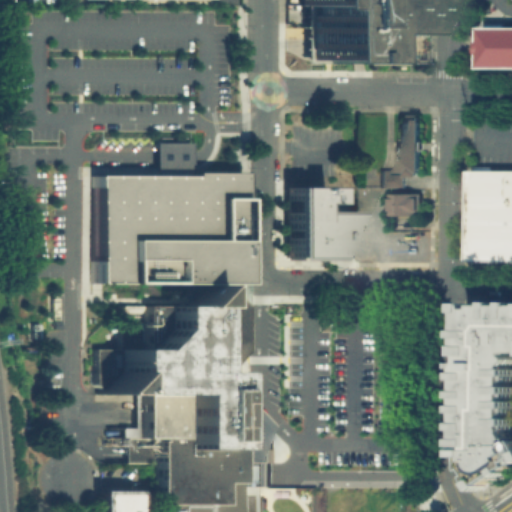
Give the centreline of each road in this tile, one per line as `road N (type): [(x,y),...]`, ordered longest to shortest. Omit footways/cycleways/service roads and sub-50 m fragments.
road 1 (residential): [(450,282),(450,0)]
road 2 (residential): [(261,282),(261,0)]
road 3 (residential): [(261,91),(511,92)]
road 4 (residential): [(468,511),(449,455),(450,282)]
road 5 (residential): [(261,282),(450,282)]
